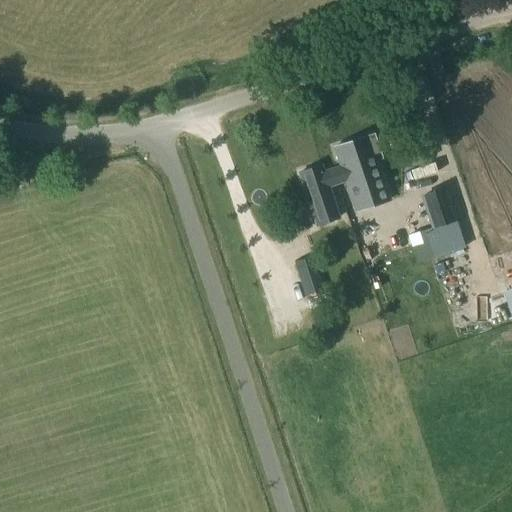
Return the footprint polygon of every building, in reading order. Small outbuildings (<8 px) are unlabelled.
[(388,201),(375,161),(381,159),(372,135),(366,137),(366,136),(331,148),(338,167),(322,173),(319,165),(297,173),(315,226),(316,226),(346,303),(365,296),(337,219),(327,189),(344,183),(354,213),(388,201)] [(482,243),(496,238),(470,164),(457,169),(482,243)] [(447,213),(437,183),(413,191),(423,221),(447,213)] [(462,358),(433,249),(382,262),(411,371),(462,358)] [(322,284),(312,254),(295,259),(305,290),(322,284)] [(343,307),(345,319),(369,314),(367,303),(343,307)] [(341,388),(328,350),(311,356),(325,394),(341,388)]
